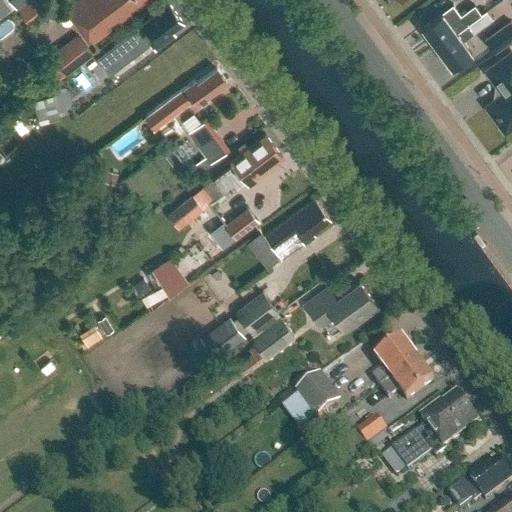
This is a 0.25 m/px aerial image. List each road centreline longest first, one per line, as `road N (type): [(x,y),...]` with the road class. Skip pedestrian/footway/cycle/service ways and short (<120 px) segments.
road 1 (unclassified): [(511,432),(193,0)]
road 2 (secondary): [(511,240),(335,0)]
